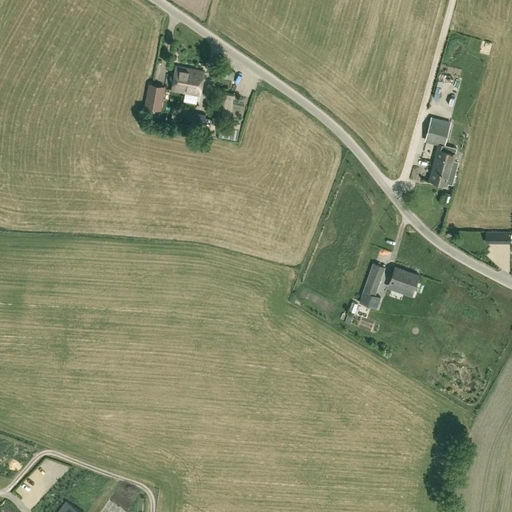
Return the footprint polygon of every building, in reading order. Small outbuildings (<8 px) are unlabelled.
[(186,92),(190,68),(175,66),(171,90),(186,92)] [(204,71),(190,68),(186,92),(200,95),(204,71)] [(165,86),(153,84),(148,83),(144,107),(160,110),(165,86)] [(229,118),(234,94),(222,91),(217,115),(229,118)] [(439,144),(444,145),(449,124),(431,119),(425,140),(439,144)] [(238,139),(240,129),(221,126),(219,135),(238,139)] [(442,150),(444,145),(439,144),(429,180),(447,184),(447,182),(452,184),(458,161),(453,160),(455,153),(442,150)] [(443,201),(449,203),(452,193),(445,192),(443,201)] [(496,242),(496,232),(486,232),(486,242),(496,242)] [(374,262),(359,302),(376,308),(380,297),(375,295),(385,267),(374,262)] [(419,274),(395,266),(389,282),(413,291),(419,274)] [(353,314),(348,312),(344,322),(350,324),(353,314)] [(60,511),(88,511),(89,511),(69,498),(60,511)]
